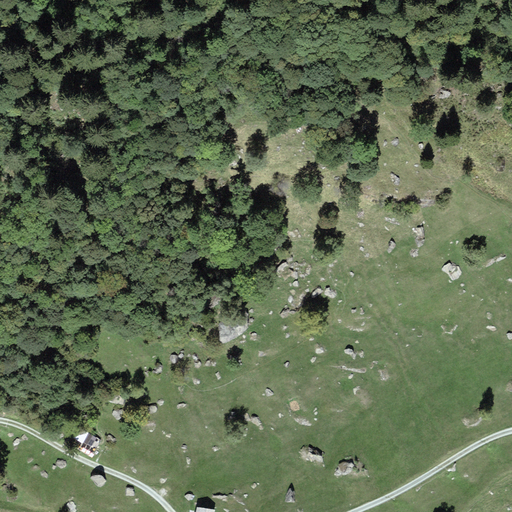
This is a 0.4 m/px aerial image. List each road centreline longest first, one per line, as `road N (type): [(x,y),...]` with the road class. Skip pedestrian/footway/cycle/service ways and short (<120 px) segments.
road 1 (track): [(172,511),(144,487),(0,419)]
road 2 (track): [(511,429),(351,511)]
